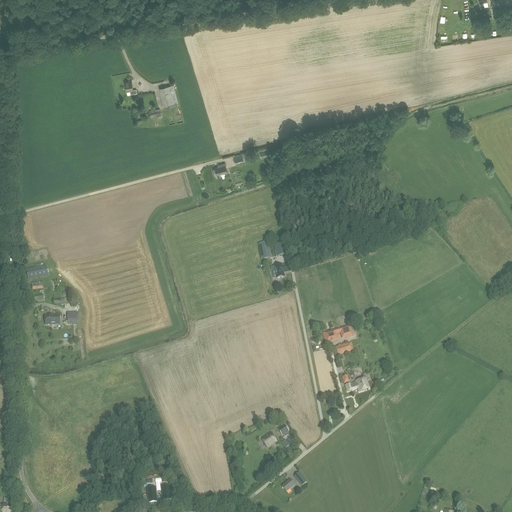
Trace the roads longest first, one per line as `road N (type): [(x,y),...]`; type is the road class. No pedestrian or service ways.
road 1 (unclassified): [(40,508),(20,469),(8,240)]
road 2 (unclassified): [(8,240),(0,63)]
road 3 (residential): [(231,511),(355,413)]
